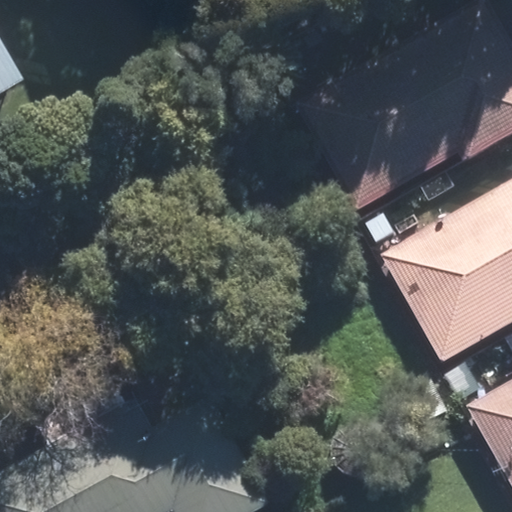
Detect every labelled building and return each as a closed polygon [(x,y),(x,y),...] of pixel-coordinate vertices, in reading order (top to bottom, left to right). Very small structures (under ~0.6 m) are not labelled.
[(462,160),(511,131),(511,49),(484,0),(471,0),(293,102),(353,208),(457,150),(462,160)] [(0,100),(28,84),(0,35),(0,100)] [(511,179),(380,255),(441,360),(511,319),(511,179)] [(49,449),(0,474),(0,511),(265,511),(274,507),(216,397),(150,431),(137,403),(126,409),(110,376),(32,417),(49,449)] [(511,376),(466,403),(511,484),(511,376)] [(443,410),(427,378),(402,393),(418,423),(443,410)]
